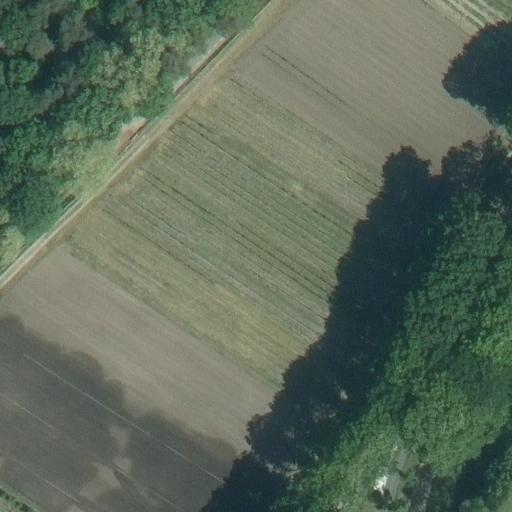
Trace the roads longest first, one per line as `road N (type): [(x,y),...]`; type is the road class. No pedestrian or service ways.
road 1 (tertiary): [(405,424),(511,252)]
road 2 (track): [(0,260),(117,140),(130,116)]
road 3 (unclassified): [(130,116),(247,0)]
road 4 (unclassified): [(130,116),(0,115)]
